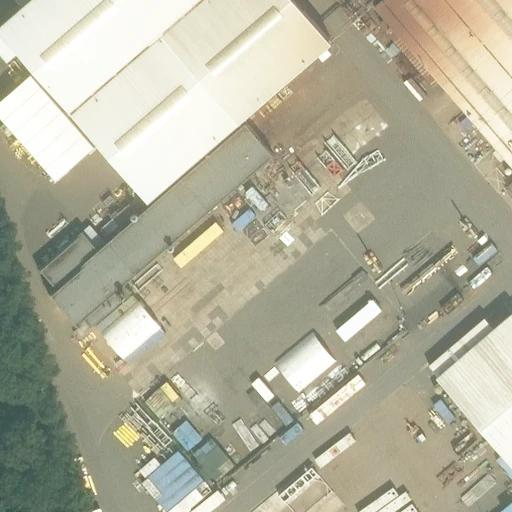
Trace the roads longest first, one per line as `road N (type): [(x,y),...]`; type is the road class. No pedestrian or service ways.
road 1 (unknown): [(93,412),(426,146)]
road 2 (unknown): [(38,178),(32,199),(93,412)]
road 3 (track): [(51,511),(0,340)]
road 4 (unknown): [(418,511),(511,431)]
